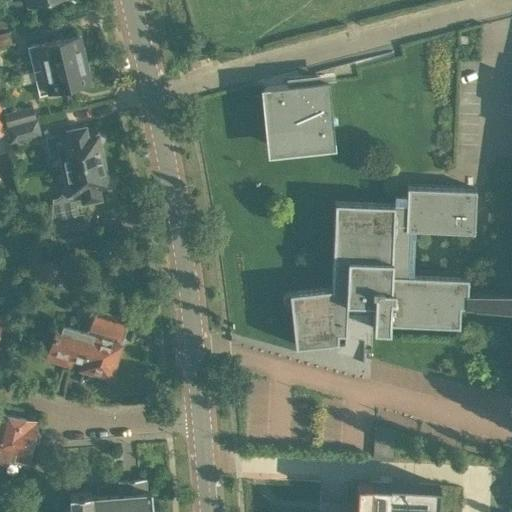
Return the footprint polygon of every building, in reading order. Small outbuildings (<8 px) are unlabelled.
[(19,0),(10,0),(6,1),(8,10),(21,6),(19,0)] [(8,31),(0,33),(0,46),(11,43),(8,31)] [(82,45),(78,43),(76,34),(27,46),(30,59),(41,56),(43,67),(82,58),(81,55),(84,52),(82,45)] [(82,58),(43,67),(46,79),(36,82),(39,94),(88,82),(86,73),(88,70),(86,63),(83,61),(82,58)] [(328,80),(265,87),(267,89),(273,146),(331,140),(334,142),(328,80)] [(32,106),(4,113),(7,125),(35,118),(32,106)] [(8,127),(11,140),(39,133),(36,120),(8,127)] [(100,131),(96,131),(95,128),(85,130),(84,126),(68,129),(69,134),(48,138),(51,154),(60,152),(63,167),(102,159),(98,143),(102,141),(104,137),(103,134),(101,132),(100,131)] [(63,167),(67,187),(62,188),(63,191),(59,197),(57,199),(53,200),(53,198),(52,198),(50,239),(83,241),(83,239),(82,239),(81,233),(85,232),(81,216),(77,217),(73,197),(81,196),(82,200),(99,197),(98,192),(108,190),(108,187),(111,186),(112,184),(113,180),(112,178),(110,176),(105,175),(102,159),(63,167)] [(511,290),(466,288),(466,277),(401,274),(402,245),(414,246),(414,227),(471,230),(471,231),(473,231),(475,186),(473,186),(473,188),(392,184),(392,202),(333,199),(330,286),(286,291),(282,294),(281,297),(281,299),(282,303),(286,306),(289,306),(294,344),(336,340),(337,331),(345,331),(346,300),(362,301),(372,301),(371,327),(387,327),(388,322),(454,325),(453,344),(474,345),(475,307),(511,308),(511,290)] [(60,265),(38,258),(32,277),(54,284),(60,265)] [(81,368),(83,368),(109,377),(127,319),(94,309),(87,332),(57,323),(46,357),(69,364),(71,356),(83,360),(81,368)] [(26,462),(30,444),(34,445),(36,435),(32,434),(35,420),(0,412),(0,460),(5,462),(6,458),(26,462)] [(374,426),(372,457),(392,458),(394,432),(374,426)] [(117,480),(118,494),(89,496),(89,491),(68,494),(69,505),(67,506),(63,511),(62,511),(151,511),(150,491),(145,492),(144,478),(117,480)] [(436,511),(438,483),(389,481),(388,482),(370,481),(370,480),(354,479),(352,511),(318,510),(317,511),(436,511)]
